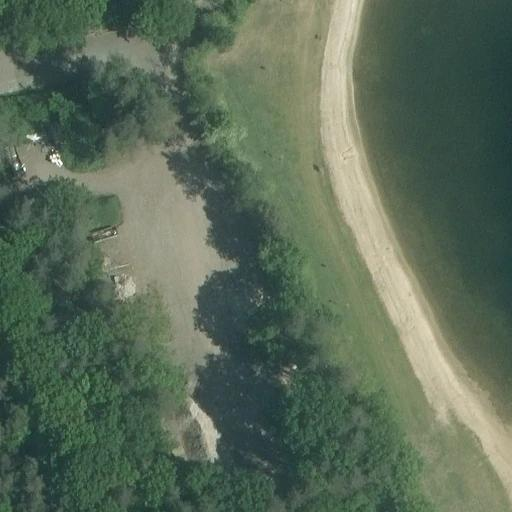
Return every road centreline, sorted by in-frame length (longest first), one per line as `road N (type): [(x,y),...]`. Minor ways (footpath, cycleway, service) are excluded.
road 1 (unknown): [(206,0),(187,27),(153,44),(0,80)]
road 2 (unclassified): [(71,511),(0,354)]
